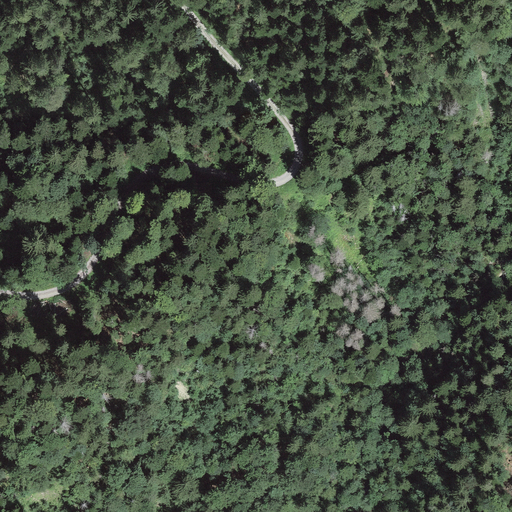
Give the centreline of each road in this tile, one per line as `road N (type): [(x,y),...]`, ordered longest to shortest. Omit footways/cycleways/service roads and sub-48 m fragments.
road 1 (track): [(301,132),(298,168),(277,185),(181,167),(149,174),(118,206),(82,278),(42,295),(0,285)]
road 2 (track): [(183,0),(235,49),(301,132)]
